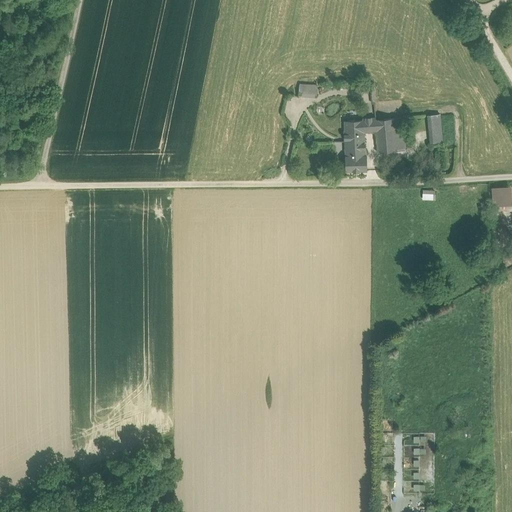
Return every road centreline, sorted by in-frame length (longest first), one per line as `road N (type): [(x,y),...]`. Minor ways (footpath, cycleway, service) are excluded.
road 1 (track): [(0,187),(511,177)]
road 2 (track): [(81,0),(36,186)]
